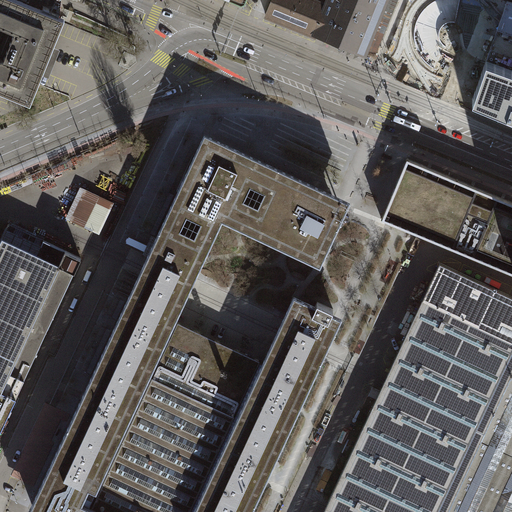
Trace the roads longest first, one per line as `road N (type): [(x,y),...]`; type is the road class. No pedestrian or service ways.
road 1 (primary): [(511,165),(213,42)]
road 2 (primary): [(213,42),(169,80),(0,157)]
road 3 (residential): [(0,494),(100,276)]
